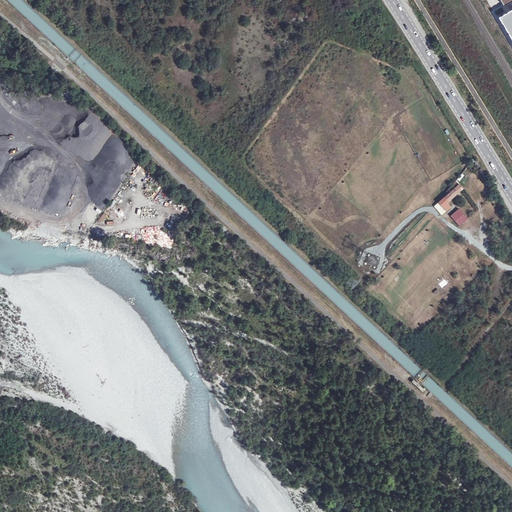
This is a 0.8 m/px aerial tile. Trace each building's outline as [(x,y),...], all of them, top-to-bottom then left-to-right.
[(511,0),(495,0),(502,14),(511,31),(511,0)] [(443,198),(448,204),(463,188),(457,183),(443,198)] [(36,208),(54,215),(61,196),(53,193),(52,196),(46,193),(42,203),(38,202),(36,208)] [(448,204),(443,198),(438,203),(449,212),(453,208),(448,204)] [(100,222),(111,209),(109,207),(98,220),(100,222)] [(459,209),(451,216),(460,226),(468,218),(459,209)] [(135,243),(172,247),(174,229),(144,225),(143,238),(136,237),(135,243)]
